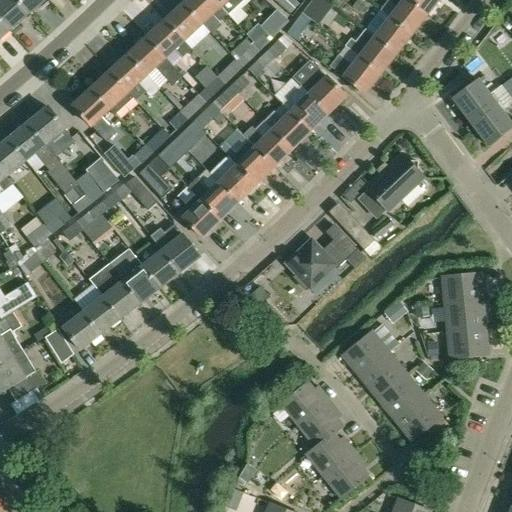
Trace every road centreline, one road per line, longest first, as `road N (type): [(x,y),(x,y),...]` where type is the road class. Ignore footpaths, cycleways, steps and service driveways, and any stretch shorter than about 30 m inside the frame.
road 1 (residential): [(408,102),(227,276),(99,376),(0,440)]
road 2 (residential): [(511,234),(408,102)]
road 3 (residential): [(0,96),(104,0)]
road 4 (residential): [(482,0),(408,102)]
road 5 (residential): [(467,503),(511,389)]
